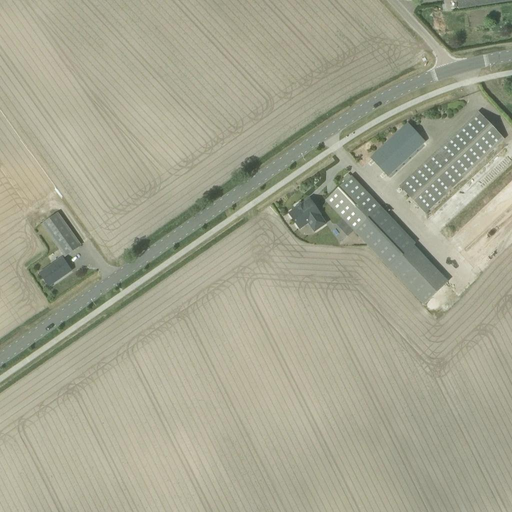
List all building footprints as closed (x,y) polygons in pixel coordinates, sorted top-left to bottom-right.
[(511,0),(456,0),(458,8),(511,0)] [(424,214),(503,140),(478,113),(399,187),(424,214)] [(408,124),(371,159),(387,177),(425,142),(408,124)] [(414,249),(417,247),(351,177),(326,201),(424,306),(447,284),(414,249)] [(485,254),(511,229),(511,189),(508,185),(452,236),(463,248),(472,240),(485,254)] [(309,199),(288,213),(299,229),(308,223),(313,231),(324,223),(319,215),(320,214),(309,199)] [(42,225),(64,257),(80,245),(59,214),(42,225)] [(48,286),(71,271),(62,258),(40,274),(48,286)]
